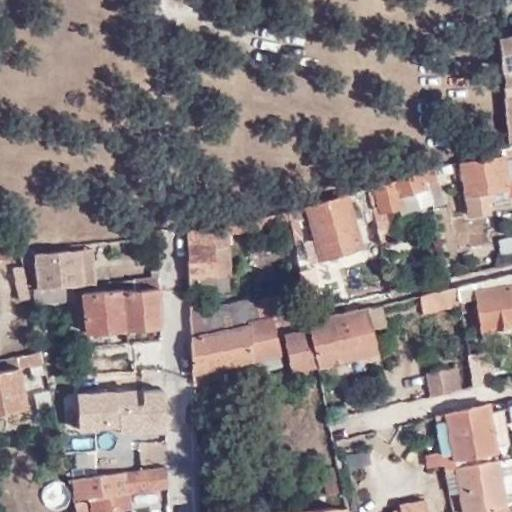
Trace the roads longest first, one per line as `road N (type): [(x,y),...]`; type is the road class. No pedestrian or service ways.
road 1 (residential): [(181,511),(168,232)]
road 2 (residential): [(303,316),(511,266)]
road 3 (residential): [(330,428),(511,386)]
